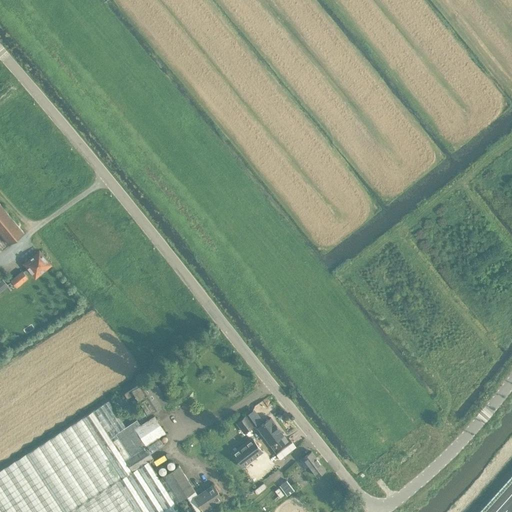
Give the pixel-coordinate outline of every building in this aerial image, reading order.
[(23,232),(0,203),(0,249),(0,250),(2,250),(23,232)] [(50,264),(39,251),(24,263),(35,277),(50,264)] [(16,287),(28,277),(22,270),(10,280),(16,287)] [(167,402),(159,389),(151,377),(124,394),(127,398),(134,393),(138,400),(132,404),(141,418),(145,415),(146,415),(167,402)] [(0,470),(0,511),(83,511),(152,468),(148,461),(125,426),(125,427),(108,401),(0,470)] [(261,419),(253,408),(248,412),(256,423),(261,419)] [(253,425),(246,415),(236,423),(244,432),(253,425)] [(164,445),(159,437),(165,433),(154,416),(140,425),(137,419),(125,426),(148,461),(153,458),(150,453),(164,445)] [(287,440),(270,417),(257,427),(270,444),(277,439),(281,444),(281,445),(287,440)] [(242,467),(262,451),(252,438),(232,453),(242,467)] [(292,442),(276,454),(280,459),(296,447),(292,442)] [(325,470),(311,451),(303,457),(317,476),(325,470)] [(271,457),(264,461),(263,460),(257,464),(254,459),(244,466),(257,483),(278,468),(271,457)] [(198,496),(178,465),(159,478),(175,503),(188,495),(198,511),(202,509),(195,498),(198,496)] [(180,511),(175,503),(159,478),(152,468),(83,511),(180,511)] [(294,490),(286,480),(280,485),(287,495),(294,490)] [(222,498),(213,485),(206,490),(207,491),(198,496),(195,498),(202,509),(203,510),(222,498)]
